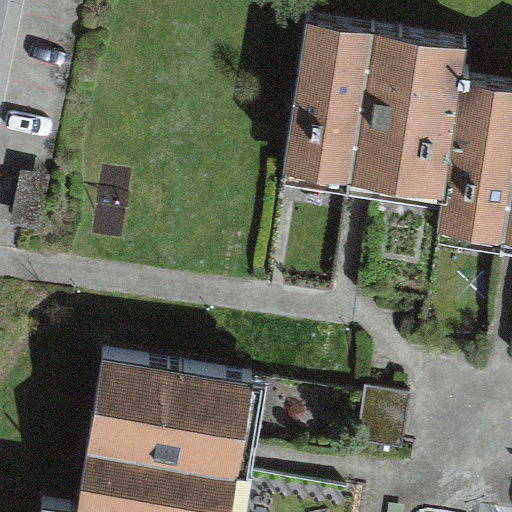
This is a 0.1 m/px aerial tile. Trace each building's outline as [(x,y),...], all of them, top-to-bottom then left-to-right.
[(440,183),(443,183),(461,63),(466,34),(306,9),(283,159),(286,159),(287,154),(376,168),(441,178),(440,183)] [(468,64),(461,63),(443,183),(437,218),(440,218),(441,213),(511,224),(511,77),(467,71),(468,64)] [(102,345),(76,501),(76,504),(121,511),(222,511),(245,372),(250,373),(251,370),(102,345)] [(356,436),(401,443),(410,388),(365,381),(356,436)] [(121,511),(76,504),(76,501),(41,495),(38,511),(121,511)]
